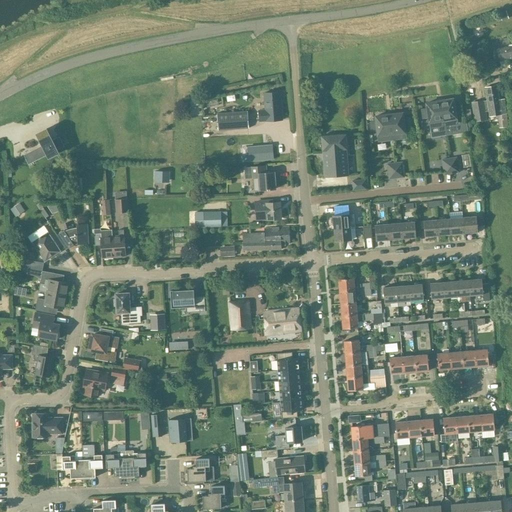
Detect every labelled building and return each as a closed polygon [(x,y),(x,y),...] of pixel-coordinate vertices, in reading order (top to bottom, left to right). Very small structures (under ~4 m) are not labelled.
[(508,18),(506,12),(500,14),(502,20),(508,18)] [(511,43),(496,47),(499,61),(500,61),(501,67),(506,66),(505,60),(511,58),(511,43)] [(484,101),(484,100),(471,103),(474,122),(487,120),(486,112),(489,111),(489,116),(506,114),(504,99),(499,100),(497,86),(485,88),(487,101),(484,101)] [(282,120),(280,92),(264,93),(265,111),(258,111),(259,121),(266,120),(266,121),(282,120)] [(219,105),(217,99),(206,101),(207,107),(219,105)] [(441,101),(440,101),(444,126),(445,135),(451,135),(449,125),(457,124),(455,113),(458,112),(456,104),(454,104),(453,99),(441,101)] [(444,126),(440,101),(426,104),(427,109),(422,110),(423,118),(428,117),(430,128),(438,127),(440,136),(442,136),(445,135),(444,126)] [(249,129),(247,111),(217,113),(218,131),(249,129)] [(403,113),(389,115),(392,140),(405,138),(404,127),(410,126),(409,118),(403,119),(403,113)] [(392,140),(389,115),(375,116),(376,122),(370,122),(371,131),(377,130),(378,141),(392,140)] [(30,152),(35,162),(47,155),(48,158),(59,153),(57,150),(63,147),(58,138),(52,140),(47,129),(36,134),(42,146),(30,152)] [(348,175),(346,149),(347,149),(346,134),(321,136),(322,151),(323,151),(324,177),(348,175)] [(276,145),(252,146),(253,160),(276,159),(276,145)] [(457,157),(449,159),(452,173),(459,172),(457,157)] [(449,159),(442,160),(444,175),(452,173),(449,159)] [(402,162),(395,163),(396,178),(404,177),(402,162)] [(396,178),(395,163),(387,164),(389,179),(396,178)] [(252,167),(253,178),(254,191),(275,189),(274,172),(266,173),(265,166),(252,167)] [(155,171),(155,182),(163,182),(163,171),(155,171)] [(17,174),(17,195),(34,195),(34,187),(25,187),(25,174),(17,174)] [(366,190),(365,180),(352,181),(353,191),(366,190)] [(110,198),(103,199),(103,214),(111,214),(110,198)] [(129,212),(128,198),(115,200),(116,213),(129,212)] [(45,207),(41,201),(36,205),(45,218),(51,215),(45,207)] [(267,201),(259,202),(255,202),(257,220),(281,219),(280,202),(267,203),(267,201)] [(19,203),(11,209),(15,215),(23,209),(19,203)] [(335,216),(333,216),(334,229),(350,228),(355,228),(354,214),(349,214),(348,206),(334,207),(335,216)] [(203,212),(195,212),(195,213),(195,225),(195,228),(197,228),(222,227),(221,211),(203,212)] [(463,218),(464,233),(478,232),(477,225),(476,218),(476,217),(463,218)] [(464,233),(463,218),(450,219),(451,234),(464,233)] [(437,220),(438,235),(451,234),(450,219),(437,220)] [(424,236),(438,235),(437,220),(423,221),(424,236)] [(401,223),(402,238),(416,237),(414,222),(401,223)] [(401,223),(388,224),(389,240),(402,238),(401,223)] [(389,240),(388,224),(374,225),(376,241),(389,240)] [(77,225),(77,228),(76,228),(73,228),(70,229),(67,230),(65,231),(64,230),(57,236),(66,250),(74,245),(78,244),(89,244),(88,225),(77,225)] [(372,238),(371,225),(363,226),(364,239),(372,238)] [(265,234),(250,235),(242,235),(243,251),(281,249),(281,244),(290,244),(290,227),(264,228),(265,234)] [(60,251),(48,233),(44,228),(29,238),(45,261),(60,251)] [(350,228),(334,229),(335,241),(351,240),(350,228)] [(102,258),(114,258),(113,237),(112,230),(101,231),(101,229),(94,229),(95,246),(101,245),(102,258)] [(119,236),(113,237),(114,258),(126,257),(124,230),(118,230),(119,236)] [(235,256),(234,246),(220,247),(221,257),(235,256)] [(29,261),(27,268),(42,271),(44,263),(29,261)] [(46,285),(45,293),(66,296),(69,284),(54,281),(55,274),(43,271),(40,284),(46,285)] [(353,278),(338,279),(339,292),(354,291),(360,290),(370,289),(369,283),(354,284),(353,278)] [(481,279),(468,280),(470,295),(482,294),(483,294),(483,301),(490,300),(488,284),(482,284),(481,279)] [(468,280),(456,281),(457,296),(470,295),(468,280)] [(457,296),(456,281),(443,282),(444,298),(457,296)] [(431,299),(444,298),(443,282),(430,284),(431,299)] [(422,284),(409,285),(410,301),(423,300),(422,284)] [(409,285),(396,287),(397,302),(407,301),(407,306),(411,305),(409,285)] [(391,302),(397,302),(396,287),(383,288),(384,303),(385,303),(385,306),(391,306),(391,302)] [(171,308),(194,307),(194,313),(205,312),(204,296),(194,297),(194,290),(170,291),(171,308)] [(341,304),(355,303),(354,291),(339,292),(341,304)] [(64,309),(66,296),(45,293),(43,300),(37,299),(35,311),(48,313),(49,307),(64,309)] [(116,299),(113,299),(114,307),(116,307),(117,313),(122,313),(122,324),(130,323),(138,323),(140,323),(140,315),(142,315),(141,307),(130,308),(129,294),(116,294),(116,299)] [(251,329),(249,300),(229,302),(231,330),(251,329)] [(342,317),(356,315),(355,303),(341,304),(342,317)] [(302,332),(299,308),(264,312),(266,336),(302,332)] [(31,335),(38,336),(38,337),(57,340),(60,325),(46,323),(47,315),(36,313),(34,323),(31,335)] [(382,324),(383,324),(383,322),(382,313),(373,314),(371,314),(356,315),(342,317),(343,329),(357,328),(357,321),(373,320),(374,324),(378,324),(382,324)] [(383,324),(383,327),(390,327),(390,322),(399,321),(399,317),(390,317),(390,322),(383,322),(383,324)] [(151,323),(152,331),(166,330),(165,322),(151,323)] [(117,337),(112,336),(113,330),(100,328),(99,336),(93,335),(90,350),(98,351),(96,357),(113,360),(117,337)] [(344,341),(345,354),(376,351),(385,350),(384,344),(359,346),(359,340),(344,341)] [(188,342),(169,343),(170,350),(188,349),(188,342)] [(48,348),(34,345),(32,355),(35,356),(34,362),(38,362),(35,375),(50,377),(53,358),(47,357),(48,348)] [(474,350),(476,366),(489,365),(487,349),(474,350)] [(476,366),(474,350),(462,352),(463,367),(476,366)] [(345,354),(346,367),(361,365),(360,358),(377,357),(376,351),(345,354)] [(277,360),(277,371),(299,370),(298,358),(292,359),(292,352),(276,354),(277,360)] [(391,374),(403,373),(402,357),(402,352),(396,353),(397,357),(389,358),(391,374)] [(463,367),(462,352),(450,353),(451,369),(463,367)] [(1,356),(1,354),(0,353),(0,375),(1,376),(1,369),(12,369),(12,356),(1,356)] [(438,370),(451,369),(450,353),(437,354),(438,370)] [(427,355),(414,356),(416,372),(429,370),(427,355)] [(416,372),(414,356),(402,357),(403,373),(416,372)] [(141,360),(124,357),(123,368),(122,369),(142,372),(141,360)] [(346,367),(347,380),(369,377),(369,376),(378,375),(378,370),(368,370),(361,370),(361,365),(346,367)] [(126,370),(122,369),(123,368),(113,367),(110,383),(124,385),(126,370)] [(107,374),(87,370),(86,377),(84,377),(83,378),(82,382),(83,384),(84,384),(84,386),(87,387),(85,395),(97,397),(99,389),(104,390),(107,374)] [(277,371),(278,381),(300,380),(299,370),(277,371)] [(168,373),(159,373),(159,381),(168,381),(168,373)] [(369,377),(347,380),(348,391),(363,390),(363,383),(374,382),(374,388),(386,387),(385,375),(378,375),(369,376),(369,377)] [(300,380),(278,381),(279,392),(301,390),(300,380)] [(279,392),(280,402),(302,400),(301,390),(279,392)] [(265,402),(264,393),(253,394),(253,403),(265,402)] [(281,412),(282,419),(297,417),(297,411),(302,410),(302,400),(280,402),(281,412)] [(241,404),(233,405),(235,423),(242,423),(241,404)] [(103,411),(84,411),(84,420),(103,419),(103,411)] [(123,411),(104,411),(104,420),(123,419),(123,411)] [(149,411),(141,412),(142,425),(150,424),(149,411)] [(243,421),(244,421),(262,419),(262,413),(260,413),(245,414),(243,415),(243,421)] [(48,418),(48,414),(33,414),(33,437),(48,437),(48,434),(63,434),(63,418),(48,418)] [(151,415),(152,427),(161,427),(160,414),(151,415)] [(493,414),(480,415),(482,431),(494,430),(493,414)] [(482,431),(480,415),(468,416),(469,432),(482,431)] [(468,416),(455,417),(457,433),(469,432),(468,416)] [(457,433),(455,417),(443,418),(444,434),(451,433),(451,438),(457,438),(457,433)] [(185,419),(168,420),(170,442),(187,441),(185,419)] [(420,420),(421,436),(434,435),(433,419),(420,420)] [(421,436),(420,420),(408,421),(409,437),(421,436)] [(396,438),(409,437),(408,421),(395,422),(396,438)] [(351,426),(352,439),(383,437),(389,436),(388,423),(377,424),(377,427),(372,427),(372,425),(351,426)] [(275,436),(277,449),(289,448),(289,443),(301,442),(300,427),(286,429),(286,435),(275,436)] [(352,439),(353,451),(368,450),(367,444),(383,443),(383,437),(352,439)] [(501,447),(494,447),(495,456),(489,456),(489,462),(502,460),(502,453),(501,447)] [(278,456),(277,450),(255,452),(256,457),(262,456),(262,458),(278,456)] [(368,450),(353,451),(354,464),(385,461),(385,455),(368,456),(368,450)] [(93,451),(82,452),(83,480),(90,479),(90,478),(96,478),(95,469),(103,468),(102,455),(94,455),(94,453),(93,451)] [(120,478),(127,478),(126,451),(118,451),(118,454),(106,455),(106,468),(114,468),(114,477),(120,477),(120,478)] [(126,451),(127,478),(134,478),(134,476),(139,476),(139,467),(146,467),(146,453),(134,454),(134,451),(126,451)] [(83,480),(82,452),(77,452),(75,454),(75,456),(62,457),(63,470),(70,470),(71,479),(76,478),(76,480),(83,480)] [(248,462),(247,452),(237,453),(238,463),(248,462)] [(305,472),(303,456),(276,459),(276,465),(271,465),(272,475),(305,472)] [(214,481),(214,466),(209,467),(209,459),(196,459),(196,467),(193,467),(193,469),(187,469),(187,474),(186,474),(186,480),(188,480),(188,482),(214,481)] [(385,461),(354,464),(355,476),(370,475),(370,469),(386,468),(386,466),(385,461)] [(495,465),(485,466),(485,471),(496,470),(497,480),(504,479),(503,465),(496,466),(495,465)] [(460,473),(460,468),(444,470),(445,485),(453,484),(452,474),(460,473)] [(425,471),(425,476),(438,475),(439,481),(442,481),(441,470),(425,471)] [(396,474),(398,489),(406,489),(405,478),(413,477),(412,472),(405,473),(396,474)] [(285,493),(285,501),(302,500),(301,483),(284,484),(284,477),(254,480),(254,487),(272,486),(273,494),(285,493)] [(377,492),(376,482),(369,483),(369,485),(356,486),(358,501),(375,500),(374,492),(377,492)] [(225,499),(224,486),(211,487),(212,494),(208,494),(208,496),(203,496),(203,502),(201,502),(201,508),(203,508),(203,509),(221,509),(221,499),(225,499)] [(397,505),(395,489),(383,490),(385,506),(397,505)] [(118,511),(118,508),(116,508),(116,500),(102,501),(103,508),(94,509),(93,511),(118,511)] [(266,508),(265,500),(251,501),(252,509),(266,508)] [(303,511),(302,500),(285,501),(286,511),(303,511)] [(501,511),(501,500),(488,501),(488,511),(501,511)] [(488,511),(488,501),(476,503),(476,511),(488,511)] [(476,511),(476,503),(463,504),(463,511),(476,511)]
